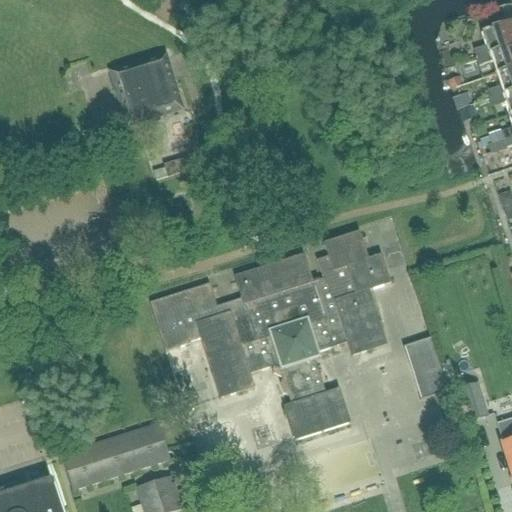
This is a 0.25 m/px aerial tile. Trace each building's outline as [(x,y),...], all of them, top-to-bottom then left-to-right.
[(476,60),(511,47),(511,24),(508,26),(505,17),(493,21),(496,30),(481,35),(485,48),(473,52),(476,60)] [(511,70),(511,47),(476,60),(479,68),(491,64),(495,76),(511,70)] [(165,57),(110,74),(127,129),(182,112),(165,57)] [(511,93),(511,70),(495,76),(499,89),(487,93),(490,101),(511,93)] [(511,116),(511,93),(490,101),(492,109),(505,105),(509,117),(511,116)] [(511,116),(509,117),(511,126),(511,129),(501,134),(504,142),(511,138),(511,116)] [(511,138),(504,142),(486,148),(489,155),(511,147),(511,138)] [(190,172),(187,161),(164,168),(164,170),(167,179),(190,172)] [(351,359),(386,348),(368,293),(390,286),(381,257),(367,262),(358,234),(323,246),(327,259),(316,263),(322,282),(318,283),(318,282),(312,284),(303,257),(234,279),(241,303),(217,310),(209,287),(149,306),(165,355),(200,344),(219,402),(253,390),(249,377),(270,370),(272,376),(281,382),(279,387),(282,396),(287,398),(290,407),(282,409),(294,444),(350,426),(338,391),(325,395),(314,362),(320,361),(318,355),(346,346),(351,359)] [(407,354),(418,405),(439,401),(428,349),(407,354)] [(0,397),(24,392),(22,380),(0,384),(0,397)] [(476,386),(459,392),(457,392),(467,424),(485,418),(476,386)] [(180,401),(184,413),(195,410),(191,398),(180,401)] [(511,420),(495,426),(511,480),(511,420)] [(141,432),(153,468),(170,462),(159,427),(141,432)] [(125,437),(137,473),(153,468),(141,432),(125,437)] [(109,442),(121,478),(137,473),(125,437),(109,442)] [(93,448),(104,483),(121,478),(109,442),(93,448)] [(76,453),(88,488),(104,483),(93,448),(76,453)] [(72,493),(88,488),(76,453),(61,458),(72,493)] [(141,507),(177,495),(171,479),(135,490),(141,507)] [(0,511),(60,511),(51,481),(0,497),(0,511)] [(181,511),(177,495),(141,507),(142,511),(181,511)]
